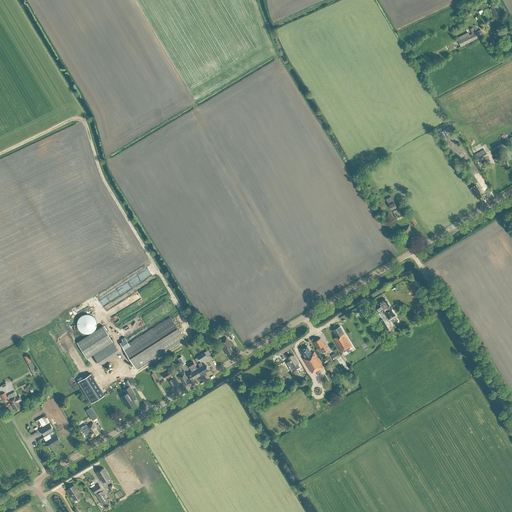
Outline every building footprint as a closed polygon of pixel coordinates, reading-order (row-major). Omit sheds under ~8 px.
[(494,7),(491,8),(496,18),(500,17),(494,7)] [(469,35),(468,32),(457,38),(461,47),(484,35),(481,30),(469,35)] [(475,153),(477,157),(487,152),(485,148),(475,153)] [(480,192),(476,184),(471,187),(470,188),(474,195),(475,195),(477,198),(482,196),(479,192),(480,192)] [(398,220),(403,217),(399,208),(393,211),(398,220)] [(409,244),(415,240),(413,236),(415,234),(410,225),(401,230),(407,239),(409,244)] [(383,308),(385,311),(384,311),(389,319),(395,315),(391,308),(390,308),(389,306),(389,305),(385,299),(378,303),(382,309),(383,308)] [(89,315),(87,314),(85,314),(84,315),(82,315),(80,316),(79,317),(78,319),(77,320),(77,322),(77,324),(77,325),(77,327),(78,328),(79,330),(80,331),(81,332),(83,333),(85,333),(86,333),(88,333),(90,333),(91,332),(93,331),(94,330),(95,328),(95,327),(96,325),(96,323),(96,322),(95,320),(94,318),(93,317),(92,316),(90,315),(89,315)] [(184,338),(176,326),(170,317),(122,347),(136,369),(184,338)] [(383,319),(378,322),(384,332),(389,329),(383,319)] [(222,328),(227,336),(232,333),(228,325),(222,328)] [(349,347),(352,346),(340,326),(334,330),(337,336),(334,338),(343,352),(349,348),(349,347)] [(227,355),(232,352),(229,346),(231,345),(226,337),(218,341),(227,355)] [(324,352),(328,350),(325,344),(324,345),(321,338),(314,342),(316,344),(315,345),(318,349),(319,348),(321,351),(323,350),(324,352)] [(113,341),(92,354),(100,365),(120,352),(113,341)] [(316,371),(324,367),(314,351),(311,353),(307,346),(301,350),(305,357),(303,358),(312,373),(315,371),(316,371)] [(341,356),(338,351),(332,355),(335,360),(341,356)] [(200,367),(197,368),(196,368),(200,375),(208,370),(204,364),(202,365),(200,360),(206,357),(203,352),(197,356),(197,357),(195,358),(200,367)] [(292,367),(299,363),(294,355),(293,356),(292,354),(288,357),(290,360),(289,361),(292,367)] [(188,374),(191,380),(192,380),(200,375),(196,368),(197,368),(192,361),(187,364),(192,371),(188,374)] [(178,387),(180,386),(174,376),(172,374),(174,373),(172,370),(168,372),(167,372),(162,375),(165,379),(168,377),(169,379),(168,380),(171,386),(172,385),(175,390),(179,388),(178,387)] [(302,377),(297,370),(293,372),(295,375),(294,376),(297,380),(302,377)] [(187,381),(189,380),(184,372),(178,376),(180,381),(182,380),(184,384),(188,382),(187,381)] [(104,394),(91,373),(78,381),(92,402),(104,394)] [(135,403),(132,398),(136,396),(129,386),(124,390),(126,393),(121,396),(125,403),(128,408),(132,405),(135,403)] [(331,400),(341,395),(338,389),(328,394),(331,400)] [(7,398),(8,400),(13,407),(14,407),(16,410),(21,407),(18,402),(22,399),(19,395),(15,397),(14,396),(17,395),(15,391),(11,394),(10,393),(8,395),(9,396),(7,397),(5,392),(0,395),(3,400),(7,398)] [(97,418),(94,412),(89,415),(93,421),(97,418)] [(39,418),(43,425),(50,421),(46,413),(39,418)] [(44,435),(49,432),(53,429),(50,423),(40,429),(44,435)] [(89,432),(91,436),(93,434),(94,435),(98,433),(95,429),(96,428),(93,423),(87,426),(90,432),(89,432)] [(60,441),(55,433),(50,436),(51,438),(46,441),(50,447),(56,443),(57,444),(60,441)] [(105,471),(103,468),(96,472),(102,482),(109,477),(107,474),(107,473),(106,471),(105,471)] [(92,488),(95,493),(102,489),(99,483),(92,488)] [(74,485),(68,489),(74,499),(80,495),(74,485)] [(97,493),(103,504),(107,501),(101,491),(97,493)]
